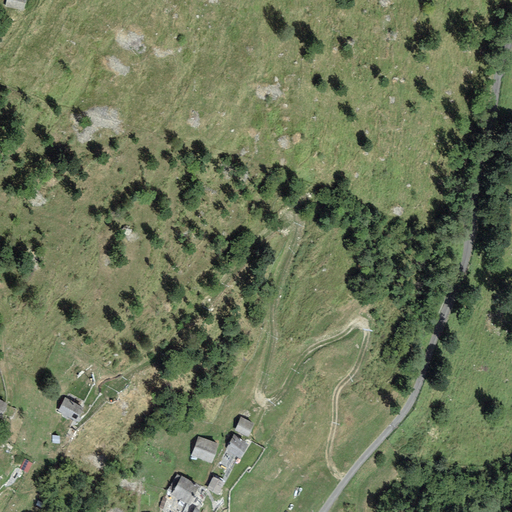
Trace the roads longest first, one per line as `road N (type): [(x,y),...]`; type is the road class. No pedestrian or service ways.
road 1 (track): [(118,382),(165,351),(293,217),(258,396),(277,399),(312,349),(361,324),(356,367),(334,396),(327,458),(344,481)]
road 2 (unclassified): [(511,34),(462,267),(413,397),(322,511)]
